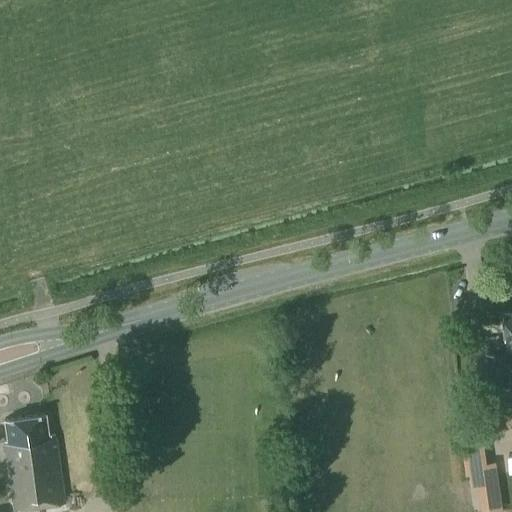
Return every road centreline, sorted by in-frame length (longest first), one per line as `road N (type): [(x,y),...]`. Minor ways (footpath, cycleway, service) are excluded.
road 1 (secondary): [(121,325),(511,218)]
road 2 (secondary): [(0,372),(121,325)]
road 3 (secondary): [(121,325),(0,340)]
